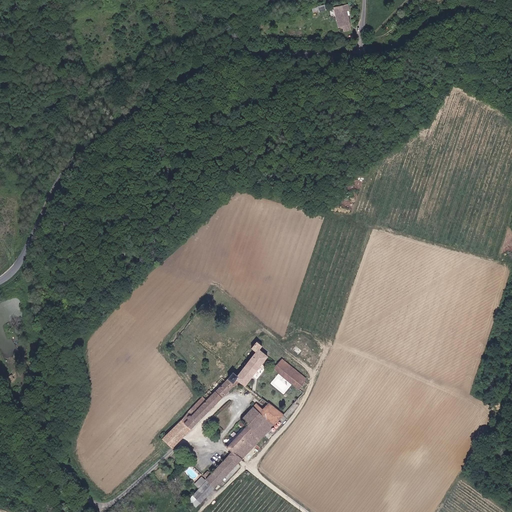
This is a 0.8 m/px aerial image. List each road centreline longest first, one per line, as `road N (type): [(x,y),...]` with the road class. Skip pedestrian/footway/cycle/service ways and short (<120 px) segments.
road 1 (tertiary): [(0,280),(18,267),(72,156),(208,63),(248,49),(364,54)]
road 2 (track): [(202,511),(300,408),(313,379),(294,358)]
road 3 (tertiary): [(364,54),(462,11),(511,17)]
